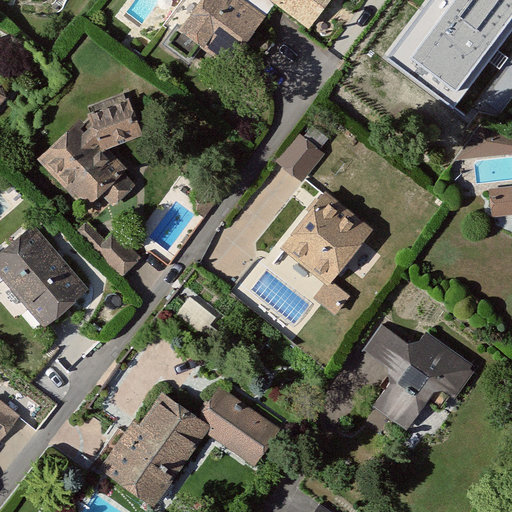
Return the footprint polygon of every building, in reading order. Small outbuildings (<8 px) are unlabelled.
[(248,0),(199,0),(180,27),(228,63),(266,13),(248,0)] [(248,0),(266,13),(274,0),(248,0)] [(276,0),(308,26),(329,0),(276,0)] [(456,107),(511,32),(511,0),(432,0),(389,58),(456,107)] [(92,123),(88,127),(98,137),(102,147),(108,146),(142,132),(128,96),(87,111),(92,123)] [(88,127),(78,117),(37,157),(78,201),(83,197),(89,204),(101,192),(123,171),(124,170),(128,167),(108,146),(102,147),(98,137),(88,127)] [(511,136),(482,124),(454,160),(511,154),(511,136)] [(326,153),(300,133),(278,161),(290,171),(303,181),(326,153)] [(123,171),(101,192),(114,206),(136,184),(123,171)] [(511,186),(489,189),(492,217),(511,214),(511,186)] [(216,201),(201,187),(195,194),(197,211),(206,217),(216,201)] [(327,192),(284,245),(329,282),(332,279),(373,228),(327,192)] [(141,256),(116,230),(105,240),(87,221),(77,231),(121,276),(141,256)] [(89,288),(34,223),(0,251),(0,273),(45,326),(89,288)] [(352,295),(332,279),(329,282),(315,297),(337,314),(352,295)] [(475,365),(428,331),(422,339),(409,343),(382,324),(365,349),(390,367),(392,382),(375,405),(407,429),(435,390),(445,388),(455,398),(475,370),(473,368),(475,365)] [(219,386),(199,416),(211,425),(206,432),(256,466),(280,429),(219,386)] [(199,416),(164,392),(140,425),(133,421),(100,467),(155,505),(206,432),(211,425),(199,416)] [(0,396),(0,438),(20,413),(0,396)]
